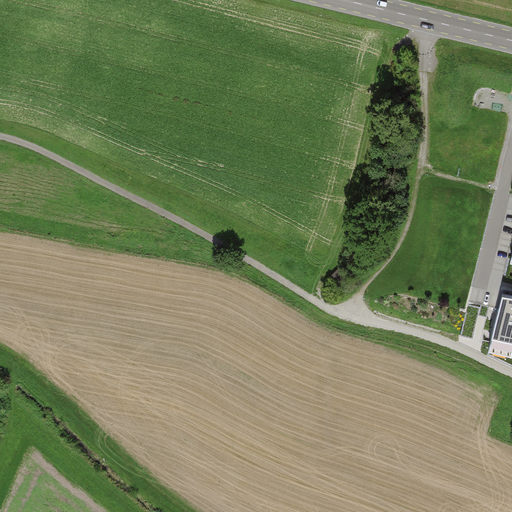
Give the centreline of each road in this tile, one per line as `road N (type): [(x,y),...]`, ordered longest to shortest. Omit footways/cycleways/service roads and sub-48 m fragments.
road 1 (track): [(0,137),(201,230),(317,302),(511,373)]
road 2 (track): [(350,316),(398,253),(421,183),(423,20)]
road 3 (track): [(317,302),(350,224),(383,72),(398,45),(423,31)]
road 4 (primary): [(341,0),(511,41)]
